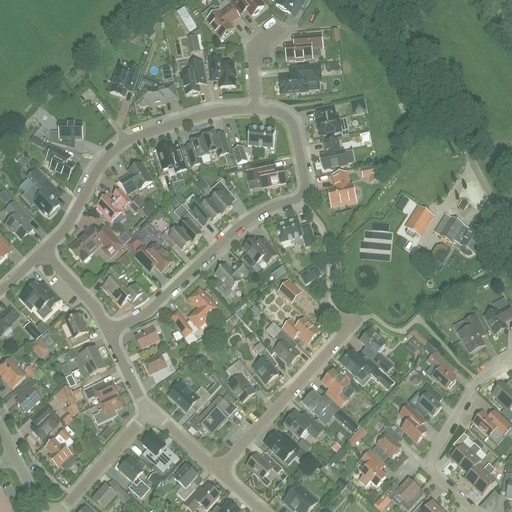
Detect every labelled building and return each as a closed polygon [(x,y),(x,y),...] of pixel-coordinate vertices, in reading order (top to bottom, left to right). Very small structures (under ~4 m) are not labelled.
[(229,0),(241,15),(247,10),(252,17),(253,16),(256,16),(259,14),(259,11),(264,8),(259,2),(260,1),(259,0),(229,0)] [(279,0),(276,6),(278,8),(279,9),(280,10),(281,12),(282,13),(284,13),(285,14),(287,14),(288,14),(295,18),(305,0),(279,0)] [(229,26),(231,24),(238,18),(230,8),(220,16),(219,13),(207,23),(221,41),(233,31),(229,26)] [(198,30),(185,9),(177,14),(190,34),(198,30)] [(155,34),(147,26),(140,32),(148,40),(155,34)] [(199,36),(190,38),(193,54),(202,52),(199,36)] [(294,38),(295,46),(286,47),(287,62),(296,62),(296,63),(304,63),(303,61),(312,60),(311,51),(322,50),(321,36),(294,38)] [(235,88),(234,79),(236,77),(235,73),(234,72),(233,65),(217,66),(216,59),(209,60),(211,82),(219,81),(220,89),(235,88)] [(206,86),(205,77),(202,63),(188,66),(190,75),(181,77),(183,91),(185,90),(186,97),(192,96),(193,97),(197,96),(198,95),(200,94),(199,88),(206,86)] [(132,94),(136,83),(140,71),(129,67),(126,76),(117,73),(110,94),(124,99),(126,92),(132,94)] [(289,70),(290,78),(280,79),(281,91),(286,95),(307,93),(306,83),(320,82),(319,68),(289,70)] [(144,88),(143,91),(138,103),(140,103),(140,104),(140,105),(140,106),(141,107),(142,107),(143,108),(144,108),(145,107),(146,107),(147,106),(152,108),(165,105),(164,101),(176,99),(173,86),(151,91),(144,88)] [(352,107),(363,115),(366,114),(363,101),(352,104),(352,107)] [(319,122),(317,122),(317,124),(315,125),(316,131),(319,132),(320,137),(327,135),(328,137),(334,136),(333,134),(348,131),(347,122),(339,123),(338,118),(336,118),(333,108),(317,111),(319,122)] [(82,140),(82,126),(60,126),(60,134),(51,134),(51,145),(66,148),(66,140),(82,140)] [(273,150),(275,132),(250,130),(248,147),(273,150)] [(215,133),(202,137),(203,139),(208,155),(216,152),(218,158),(230,155),(225,138),(224,135),(216,137),(215,133)] [(192,147),(185,149),(186,153),(192,169),(203,165),(201,159),(209,157),(208,155),(203,139),(202,140),(201,138),(200,138),(193,140),(192,141),(192,143),(191,143),(192,147)] [(322,157),(323,162),(321,163),(322,169),(324,170),(325,171),(332,170),(332,171),(340,170),(339,168),(347,167),(344,153),(340,154),(338,141),(324,144),(327,156),(322,157)] [(172,146),(157,151),(163,171),(173,168),(175,174),(180,172),(186,170),(182,159),(177,161),(174,152),(172,146)] [(238,166),(247,163),(242,148),(234,151),(238,166)] [(64,155),(53,149),(48,160),(55,164),(51,171),(68,180),(75,168),(68,164),(71,158),(64,155)] [(283,170),(275,171),(274,163),(258,166),(246,169),(248,180),(256,179),(256,181),(261,180),(262,189),(272,187),(273,189),(279,188),(279,186),(286,185),(285,178),(286,177),(285,173),(283,172),(283,170)] [(152,183),(141,165),(128,173),(130,176),(120,183),(127,196),(138,189),(139,191),(152,183)] [(362,172),(364,180),(379,177),(378,169),(362,172)] [(59,207),(55,203),(61,198),(37,172),(28,180),(35,187),(24,198),(32,206),(34,205),(44,215),(46,214),(49,217),(59,207)] [(333,190),(328,191),(332,208),(356,203),(352,186),(348,187),(346,175),(333,178),(335,187),(336,187),(336,189),(335,190),(334,191),(333,190)] [(175,184),(177,192),(188,190),(186,182),(175,184)] [(210,203),(222,216),(222,217),(232,208),(231,206),(225,199),(230,195),(220,183),(210,192),(215,198),(215,199),(210,203)] [(7,191),(0,198),(0,199),(7,206),(14,199),(7,191)] [(97,208),(98,210),(97,211),(101,216),(103,215),(111,224),(122,214),(120,212),(124,208),(125,209),(131,204),(119,192),(113,197),(116,200),(112,204),(106,197),(100,203),(101,204),(97,208)] [(179,195),(174,200),(181,207),(186,202),(179,195)] [(137,207),(142,202),(138,198),(133,203),(137,207)] [(190,208),(189,209),(191,211),(199,220),(205,227),(210,223),(212,224),(222,216),(210,203),(210,202),(205,206),(204,206),(199,200),(198,201),(190,208)] [(25,215),(15,204),(6,212),(13,220),(5,227),(11,234),(14,234),(21,242),(27,237),(29,237),(33,232),(21,219),(25,215)] [(419,209),(406,230),(420,239),(433,218),(419,209)] [(180,231),(179,231),(191,244),(192,245),(201,236),(199,234),(193,228),(198,224),(188,214),(181,221),(185,226),(180,231)] [(473,257),(474,255),(475,255),(480,246),(486,237),(472,228),(470,231),(452,220),(446,229),(440,225),(435,234),(440,238),(441,239),(448,243),(452,246),(454,242),(461,247),(460,249),(460,251),(461,254),(463,255),(466,257),(468,258),(470,258),(473,257)] [(296,245),(300,247),(305,246),(306,249),(316,246),(310,226),(301,229),(298,221),(275,228),(280,245),(295,241),(296,245)] [(99,248),(110,259),(122,248),(105,229),(97,236),(92,230),(70,250),(83,263),(99,248)] [(168,231),(160,238),(169,248),(174,243),(176,246),(182,252),(191,244),(179,231),(180,231),(178,230),(172,235),(168,231)] [(146,245),(143,242),(138,236),(137,235),(125,246),(134,256),(146,245)] [(8,250),(0,240),(0,263),(12,252),(9,249),(8,250)] [(264,241),(258,245),(255,240),(244,249),(256,265),(265,258),(269,263),(277,257),(270,248),(264,241)] [(156,247),(150,253),(145,248),(135,258),(150,273),(156,268),(162,274),(163,273),(165,273),(168,270),(168,268),(173,264),(156,247)] [(431,255),(420,248),(414,258),(425,265),(431,255)] [(129,254),(121,262),(128,270),(136,263),(129,254)] [(457,258),(452,266),(461,271),(465,263),(457,258)] [(248,274),(239,265),(231,272),(226,266),(215,276),(231,292),(241,283),(240,282),(248,274)] [(112,299),(127,285),(130,282),(126,278),(127,277),(118,267),(101,283),(105,287),(103,289),(112,299)] [(305,287),(321,277),(315,267),(299,277),(305,287)] [(274,274),(278,282),(290,276),(286,268),(274,274)] [(197,278),(205,272),(202,269),(194,275),(197,278)] [(301,295),(288,284),(279,294),(292,305),(301,295)] [(121,308),(130,300),(134,304),(137,309),(135,310),(135,309),(134,310),(135,310),(141,307),(146,303),(150,300),(136,286),(132,290),(127,285),(112,299),(121,308)] [(60,302),(51,292),(45,297),(35,286),(21,300),(27,307),(31,304),(40,313),(46,307),(50,311),(60,302)] [(199,330),(218,311),(200,291),(190,301),(199,311),(189,320),(199,330)] [(504,325),(511,320),(511,313),(509,308),(498,314),(497,312),(485,318),(495,337),(507,330),(504,325)] [(10,309),(2,318),(0,315),(0,337),(1,339),(12,329),(11,327),(19,319),(10,309)] [(164,312),(157,316),(161,324),(168,320),(164,312)] [(171,318),(177,326),(185,338),(192,333),(178,313),(171,318)] [(82,326),(81,323),(81,322),(82,322),(82,321),(83,321),(83,320),(83,319),(83,318),(82,317),(81,316),(80,316),(80,315),(79,315),(78,315),(78,316),(72,319),(72,321),(66,324),(73,338),(69,340),(73,349),(90,341),(87,335),(88,334),(84,325),(82,326)] [(476,316),(464,323),(455,327),(460,336),(470,355),(484,347),(481,340),(476,331),(482,328),(476,316)] [(42,321),(37,326),(44,334),(49,329),(42,321)] [(309,346),(320,334),(305,321),(298,328),(291,322),(283,330),(294,341),(298,336),(309,346)] [(144,328),(147,334),(136,340),(142,352),(160,343),(156,335),(162,333),(156,322),(144,328)] [(36,329),(31,323),(24,329),(30,335),(36,329)] [(289,347),(293,342),(272,324),(265,331),(282,346),(275,353),(290,367),(300,356),(289,347)] [(379,370),(386,376),(393,368),(378,354),(386,346),(371,332),(361,344),(375,357),(370,362),(379,370)] [(418,332),(406,342),(415,353),(428,343),(418,332)] [(32,348),(43,359),(50,352),(48,350),(48,349),(47,348),(43,344),(40,341),(32,348)] [(80,370),(101,360),(96,350),(81,357),(79,351),(68,357),(71,362),(75,360),(80,370)] [(265,386),(278,376),(270,366),(276,362),(266,351),(260,356),(264,362),(253,371),(265,386)] [(357,377),(360,381),(363,383),(368,376),(371,379),(372,377),(376,381),(381,381),(386,376),(379,370),(370,362),(366,366),(352,353),(341,365),(356,378),(357,377)] [(455,372),(441,359),(436,354),(428,362),(439,372),(432,379),(446,392),(456,381),(451,376),(455,372)] [(164,380),(175,372),(170,362),(165,365),(161,357),(144,365),(150,377),(161,372),(164,380)] [(13,358),(5,366),(2,366),(0,368),(0,374),(4,379),(2,380),(12,391),(25,378),(16,369),(20,365),(13,358)] [(80,370),(85,381),(81,383),(83,389),(94,383),(92,378),(106,371),(101,360),(80,370)] [(245,381),(251,377),(240,362),(229,371),(234,377),(233,378),(236,383),(230,388),(242,404),(255,394),(245,381)] [(26,372),(32,379),(38,373),(32,367),(26,372)] [(332,402),(340,410),(348,401),(340,394),(348,386),(333,373),(323,384),(336,397),(332,402)] [(26,414),(41,400),(36,394),(40,390),(31,380),(22,388),(28,394),(17,405),(26,414)] [(169,398),(186,415),(198,402),(204,407),(222,388),(218,383),(208,394),(202,389),(195,397),(182,384),(169,398)] [(99,405),(118,396),(113,385),(99,391),(97,386),(83,392),(88,402),(94,399),(95,401),(99,399),(101,404),(99,405)] [(428,386),(419,394),(424,399),(415,409),(425,418),(428,414),(432,419),(442,409),(433,401),(437,396),(428,386)] [(511,388),(509,391),(503,386),(493,397),(497,401),(496,402),(507,413),(511,408),(511,388)] [(74,400),(69,388),(63,390),(58,396),(61,405),(74,400)] [(348,417),(340,410),(332,402),(328,406),(314,394),(303,406),(318,419),(325,411),(332,418),(333,418),(341,425),(348,417)] [(99,405),(102,411),(99,413),(99,415),(93,418),(98,427),(111,421),(109,416),(122,409),(117,398),(118,397),(118,396),(99,405)] [(229,406),(219,398),(200,418),(198,416),(190,424),(193,427),(192,428),(198,433),(199,432),(204,436),(207,433),(212,438),(229,420),(220,412),(222,410),(226,413),(230,408),(236,413),(238,410),(231,404),(229,406)] [(417,445),(427,434),(421,428),(426,423),(408,407),(400,416),(409,424),(402,431),(417,445)] [(32,432),(42,442),(61,423),(46,408),(32,422),(37,427),(32,432)] [(502,437),(510,428),(494,413),(489,418),(484,414),(473,425),(488,439),(495,431),(502,437)] [(324,432),(315,423),(310,428),(300,419),(296,415),(285,426),(300,440),(306,432),(315,440),(324,432)] [(373,422),(381,429),(387,423),(378,416),(373,422)] [(99,438),(106,444),(114,434),(108,428),(99,438)] [(392,459),(401,450),(391,441),(396,436),(388,428),(380,436),(385,440),(378,447),(392,459)] [(65,431),(59,437),(66,444),(72,439),(65,431)] [(323,443),(330,437),(326,432),(319,438),(323,443)] [(459,468),(478,448),(474,445),(469,450),(463,445),(469,439),(464,435),(456,443),(460,448),(449,459),(459,468)] [(296,456),(301,451),(286,437),(282,441),(276,436),(266,446),(284,463),(293,453),(296,456)] [(161,445),(152,437),(143,447),(148,452),(158,460),(153,466),(163,475),(173,464),(162,453),(166,449),(165,449),(172,442),(167,438),(161,445)] [(62,447),(61,448),(55,441),(46,449),(52,456),(49,459),(58,469),(60,466),(66,473),(75,464),(69,458),(71,456),(62,447)] [(404,441),(401,445),(411,454),(415,450),(404,441)] [(329,449),(339,469),(344,466),(340,458),(345,455),(339,444),(329,449)] [(465,480),(478,466),(482,462),(476,457),(481,451),(478,448),(459,468),(467,476),(464,479),(465,480)] [(368,467),(364,471),(361,474),(365,477),(360,482),(366,488),(370,483),(377,489),(386,479),(379,473),(385,467),(379,462),(370,453),(362,461),(368,467)] [(278,476),(283,470),(270,458),(265,463),(258,456),(247,467),(262,481),(272,470),(278,476)] [(141,501),(150,491),(138,480),(144,474),(130,462),(119,474),(133,486),(129,490),(141,501)] [(198,478),(193,473),(194,472),(187,465),(180,472),(182,473),(175,481),(183,489),(177,495),(185,503),(195,491),(190,486),(198,478)] [(473,488),(492,469),(488,466),(483,471),(478,466),(465,480),(473,488)] [(482,497),(496,483),(490,477),(495,472),(492,469),(473,488),(482,497)] [(47,474),(37,473),(37,482),(47,483),(47,474)] [(511,500),(511,476),(506,475),(503,485),(509,486),(506,499),(511,500)] [(284,487),(291,480),(288,477),(281,484),(284,487)] [(347,479),(340,483),(344,491),(351,487),(347,479)] [(42,489),(48,494),(54,487),(49,482),(42,489)] [(410,501),(416,495),(419,491),(409,482),(396,495),(404,503),(401,507),(406,511),(408,511),(415,506),(410,501)] [(296,511),(309,511),(318,503),(299,486),(284,503),(291,510),(292,508),(296,511)] [(126,504),(130,500),(118,489),(113,494),(106,488),(94,503),(103,511),(106,511),(118,500),(124,505),(126,504)] [(205,511),(207,511),(220,498),(209,488),(197,502),(192,498),(185,507),(190,511),(195,511),(200,507),(205,511)] [(340,508),(346,499),(340,495),(334,505),(340,508)] [(390,501),(384,495),(375,504),(383,511),(392,502),(390,501)] [(136,506),(130,500),(126,504),(132,510),(136,506)]
